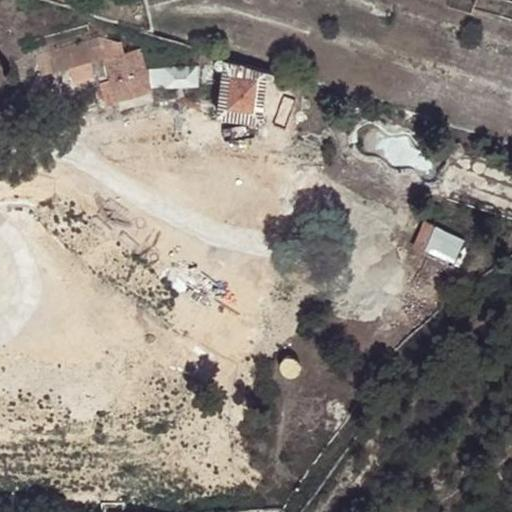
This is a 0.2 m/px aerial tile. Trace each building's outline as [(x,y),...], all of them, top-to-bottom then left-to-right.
[(444,0),(443,8),(467,15),(469,9),(470,0),(444,0)] [(511,2),(504,0),(470,0),(469,9),(511,25),(511,23),(511,2)] [(102,42),(105,56),(137,48),(135,41),(102,42)] [(50,55),(54,69),(105,56),(102,42),(50,55)] [(137,48),(105,56),(107,65),(114,91),(116,98),(149,90),(149,88),(144,72),(137,48)] [(224,60),(224,70),(218,115),(260,121),(267,79),(267,72),(224,60)] [(114,91),(107,65),(95,68),(102,94),(114,91)] [(196,69),(158,70),(160,88),(198,87),(196,69)] [(158,70),(144,72),(149,88),(160,88),(158,70)] [(149,90),(116,98),(120,116),(153,106),(149,90)] [(451,149),(453,158),(462,156),(460,146),(451,149)] [(452,266),(464,237),(423,219),(411,249),(452,266)] [(287,358),(283,362),(283,368),(286,373),(291,376),(292,376),(298,374),(302,369),(302,363),(298,358),(293,356),(287,358)]
